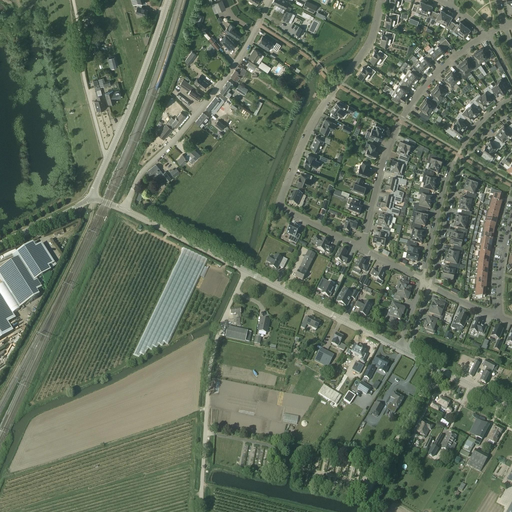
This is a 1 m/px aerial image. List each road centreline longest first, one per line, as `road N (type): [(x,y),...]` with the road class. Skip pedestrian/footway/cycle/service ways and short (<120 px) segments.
road 1 (residential): [(361,249),(279,202),(318,112),(370,40),(381,0)]
road 2 (residential): [(361,249),(401,118),(440,68),(486,34)]
road 3 (residential): [(124,210),(141,171),(233,66),(268,0)]
road 4 (unclassified): [(245,270),(210,367),(201,511)]
road 5 (residential): [(511,97),(455,158),(422,280)]
road 6 (residential): [(429,285),(459,169),(511,107)]
road 7 (tertiary): [(397,348),(245,270)]
road 8 (tertiary): [(107,156),(167,0)]
road 9 (unclassified): [(107,156),(83,77),(73,0)]
road 10 (tertiary): [(245,270),(124,210)]
